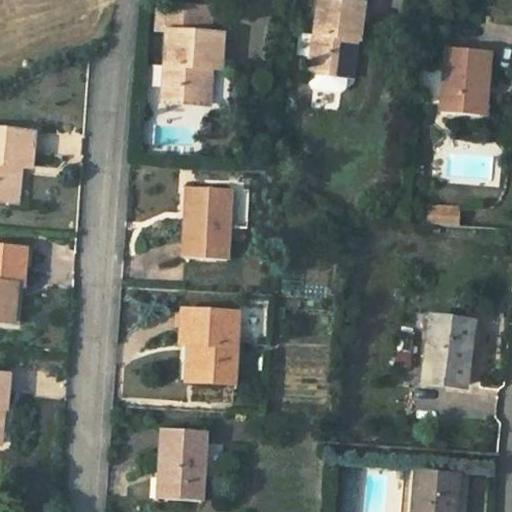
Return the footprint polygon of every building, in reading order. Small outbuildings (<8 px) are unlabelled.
[(353,40),(359,41),(362,41),(366,6),(321,0),(319,0),(311,74),(348,78),(353,40)] [(208,71),(213,71),(222,72),(224,36),(185,33),(186,13),(171,11),(163,104),(205,106),(208,71)] [(354,79),(359,41),(353,40),(348,78),(354,79)] [(485,82),(490,82),(492,54),(448,49),(442,114),(482,118),(485,82)] [(211,107),(213,71),(208,71),(205,106),(211,107)] [(18,169),(23,169),(33,170),(36,134),(0,130),(0,204),(14,206),(18,169)] [(19,206),(23,169),(18,169),(14,206),(19,206)] [(233,191),(195,189),(192,226),(187,225),(185,260),(229,263),(231,230),(233,191)] [(248,230),(250,192),(233,191),(231,230),(248,230)] [(430,208),(429,225),(458,227),(459,210),(430,208)] [(17,289),(22,289),(24,289),(27,251),(0,248),(0,324),(14,326),(17,289)] [(18,326),(22,289),(17,289),(14,326),(18,326)] [(182,347),(189,347),(196,347),(195,384),(236,386),(240,314),(184,311),(182,347)] [(426,382),(466,387),(474,326),(434,321),(426,382)] [(187,384),(195,384),(196,347),(189,347),(187,384)] [(0,411),(4,412),(6,412),(10,377),(0,375),(0,411)] [(168,464),(166,502),(203,504),(207,433),(164,431),(162,464),(168,464)] [(417,511),(456,511),(459,480),(420,476),(417,511)]
